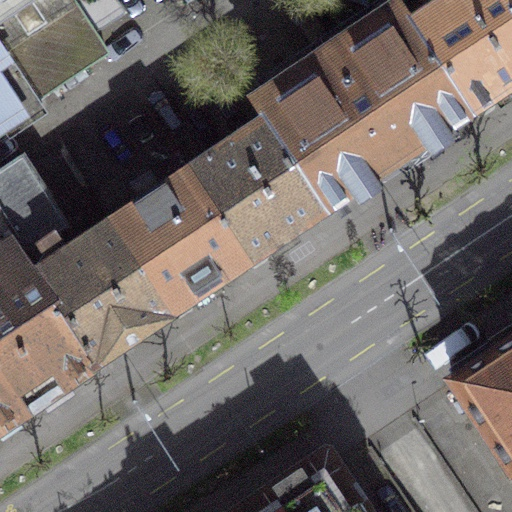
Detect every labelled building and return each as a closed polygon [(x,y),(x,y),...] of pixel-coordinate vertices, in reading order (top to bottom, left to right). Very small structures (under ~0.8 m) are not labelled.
[(0,0),(0,49),(30,94),(104,44),(93,28),(74,0),(0,0)] [(74,0),(93,28),(120,9),(114,0),(74,0)] [(511,88),(511,6),(508,0),(440,0),(411,19),(473,114),(511,88)] [(411,19),(400,3),(330,51),(326,46),(318,51),(322,56),(251,104),(262,120),(324,214),(473,114),(411,19)] [(0,49),(0,129),(37,104),(30,94),(0,49)] [(262,120),(185,170),(248,265),(324,214),(262,120)] [(59,232),(12,161),(0,169),(0,215),(15,239),(12,241),(22,254),(57,233),(59,232)] [(111,220),(172,315),(248,265),(185,170),(111,220)] [(0,249),(12,241),(15,239),(0,215),(0,249)] [(172,315),(111,220),(67,249),(57,233),(22,254),(96,366),(172,315)] [(0,431),(96,366),(22,254),(12,241),(0,249),(0,431)] [(511,341),(452,382),(511,469),(511,341)] [(351,511),(322,469),(256,511),(351,511)]
